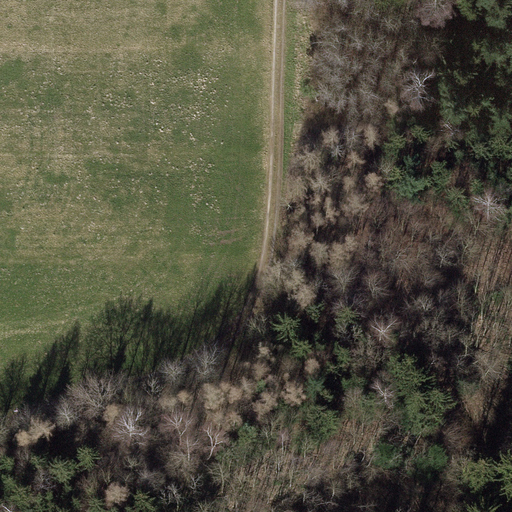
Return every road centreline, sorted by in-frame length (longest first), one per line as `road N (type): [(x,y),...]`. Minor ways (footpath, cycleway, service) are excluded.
road 1 (track): [(0,428),(215,355),(256,315),(273,254)]
road 2 (track): [(282,0),(273,254)]
